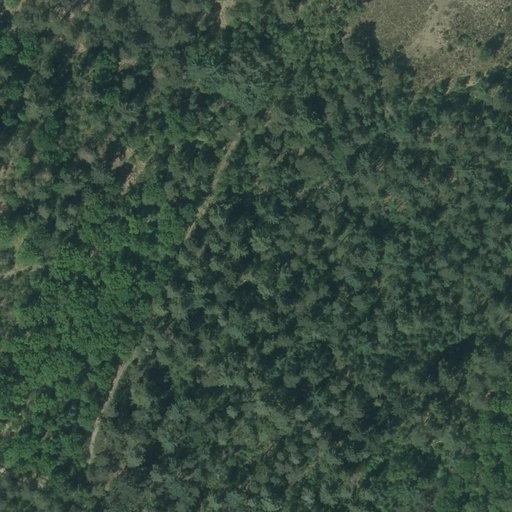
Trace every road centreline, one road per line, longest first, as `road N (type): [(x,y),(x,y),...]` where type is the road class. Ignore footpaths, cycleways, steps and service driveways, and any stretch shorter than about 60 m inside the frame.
road 1 (track): [(296,0),(93,418),(83,465),(87,501)]
road 2 (track): [(0,464),(111,511)]
